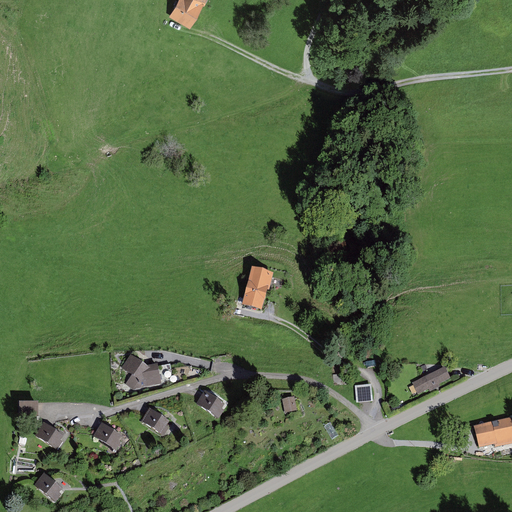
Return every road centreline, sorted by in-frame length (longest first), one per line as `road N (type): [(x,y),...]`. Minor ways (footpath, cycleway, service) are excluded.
road 1 (unclassified): [(219,511),(511,365)]
road 2 (track): [(511,70),(347,91),(309,81)]
